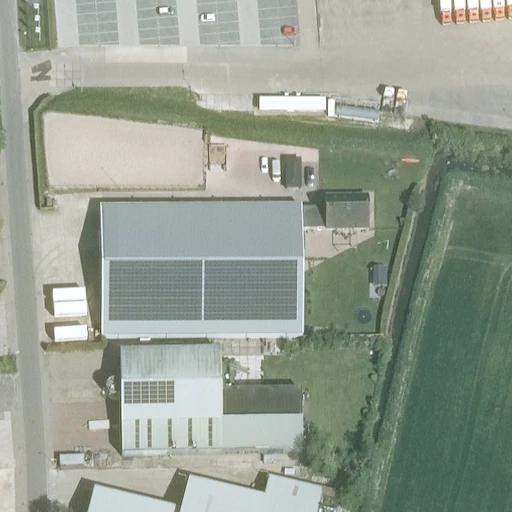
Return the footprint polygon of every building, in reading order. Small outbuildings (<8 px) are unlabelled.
[(296,101),(296,113),(323,113),(323,101),(296,101)] [(301,187),(302,160),(288,160),(287,186),(301,187)] [(368,232),(368,199),(324,199),(324,209),(300,209),(99,210),(100,338),(301,337),(300,232),(368,232)] [(108,386),(105,389),(105,394),(108,399),(113,400),(119,400),(120,428),(120,457),(221,456),(301,455),(300,392),(220,393),(219,354),(119,356),(119,384),(113,384),(108,386)] [(335,511),(339,498),(268,481),(263,502),(188,484),(180,511),(167,511),(93,494),(88,511),(335,511)]
